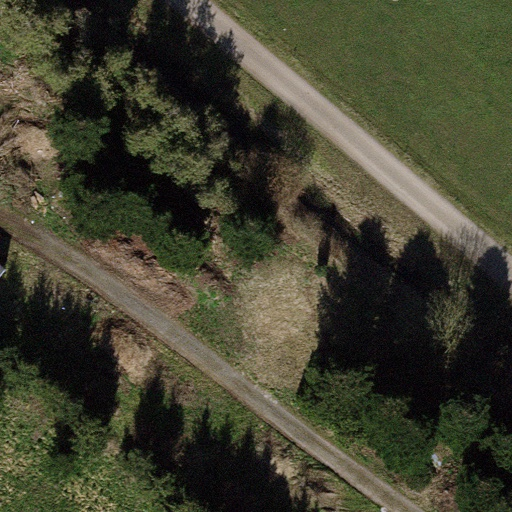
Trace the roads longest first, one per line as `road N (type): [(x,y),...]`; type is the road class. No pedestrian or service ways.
road 1 (track): [(0,205),(410,511)]
road 2 (track): [(511,257),(200,0)]
